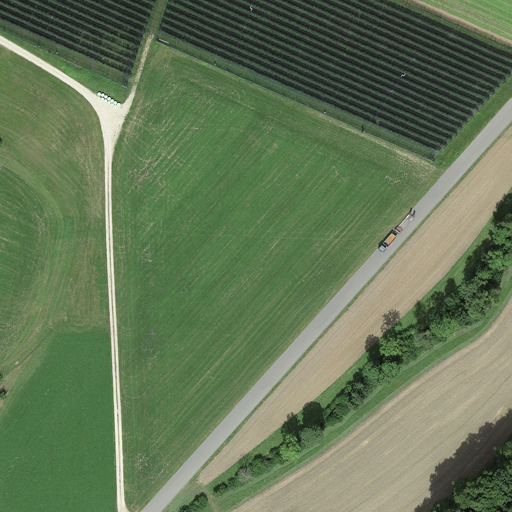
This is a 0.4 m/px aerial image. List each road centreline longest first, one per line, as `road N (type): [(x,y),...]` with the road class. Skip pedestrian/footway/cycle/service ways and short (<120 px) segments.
road 1 (tertiary): [(151,511),(511,110)]
road 2 (track): [(0,40),(65,79),(98,115),(120,511)]
road 3 (track): [(105,156),(159,0)]
